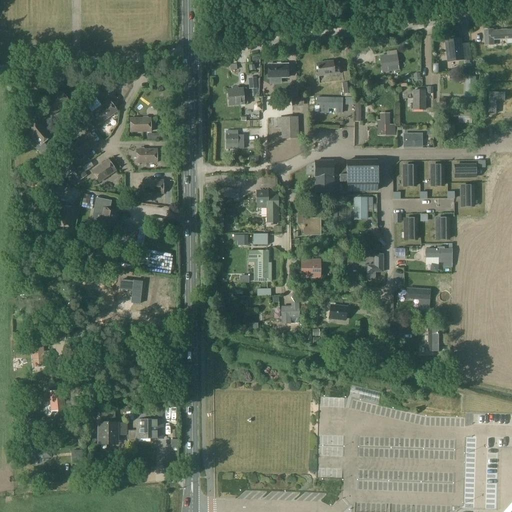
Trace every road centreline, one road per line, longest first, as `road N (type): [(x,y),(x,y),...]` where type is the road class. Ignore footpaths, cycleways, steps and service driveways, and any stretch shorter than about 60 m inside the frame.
road 1 (primary): [(192,475),(188,50)]
road 2 (unclassified): [(188,50),(511,8)]
road 3 (unclassified): [(71,279),(45,272),(60,141),(78,110),(112,89),(120,56)]
road 4 (track): [(12,486),(192,475)]
road 5 (unclassified): [(0,70),(120,56)]
